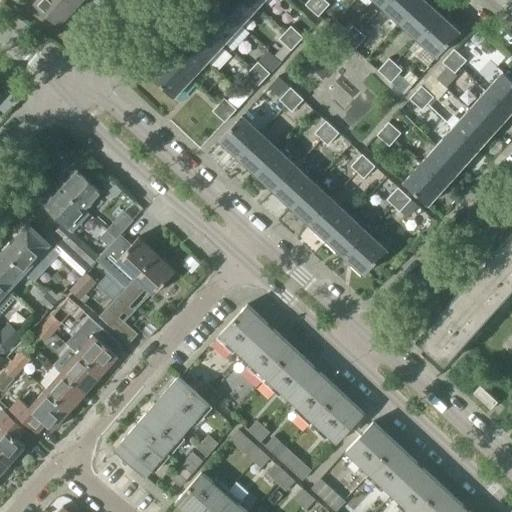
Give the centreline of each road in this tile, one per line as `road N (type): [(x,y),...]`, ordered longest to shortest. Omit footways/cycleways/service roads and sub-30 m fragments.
road 1 (residential): [(65,462),(240,257)]
road 2 (tertiary): [(257,237),(106,99),(65,89)]
road 3 (tertiary): [(65,89),(85,120),(240,257)]
road 4 (tertiary): [(346,357),(511,511)]
road 5 (residential): [(366,334),(511,165)]
road 6 (tertiary): [(511,470),(366,334)]
road 7 (tertiary): [(366,334),(257,237)]
road 8 (tertiary): [(240,257),(346,357)]
